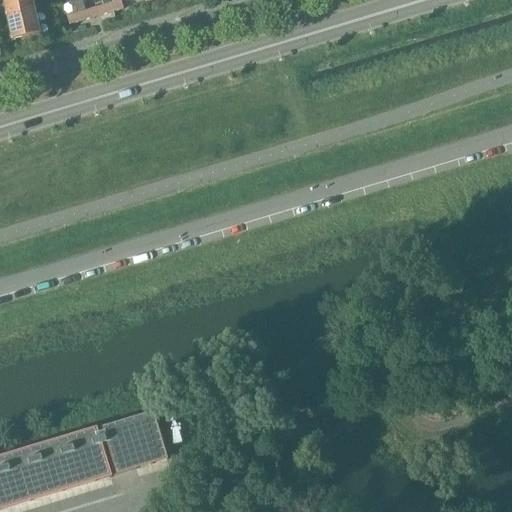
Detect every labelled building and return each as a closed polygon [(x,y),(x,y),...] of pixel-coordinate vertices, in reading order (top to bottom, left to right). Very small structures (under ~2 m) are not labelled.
[(3,0),(7,16),(34,10),(43,8),(41,0),(32,0),(3,0)] [(82,0),(81,0),(70,3),(74,15),(79,14),(85,12),(86,12),(82,0)] [(109,5),(112,13),(123,9),(121,1),(109,5)] [(109,5),(97,9),(100,16),(112,13),(109,5)] [(34,10),(7,16),(12,40),(39,34),(34,10)] [(85,12),(79,14),(82,22),(93,18),(94,18),(91,10),(86,12),(85,12)] [(70,25),(82,22),(79,14),(74,15),(67,17),(70,25)] [(0,510),(104,480),(112,477),(102,445),(107,443),(117,476),(167,460),(168,460),(154,413),(102,428),(105,437),(100,439),(97,429),(0,458),(0,510)]
